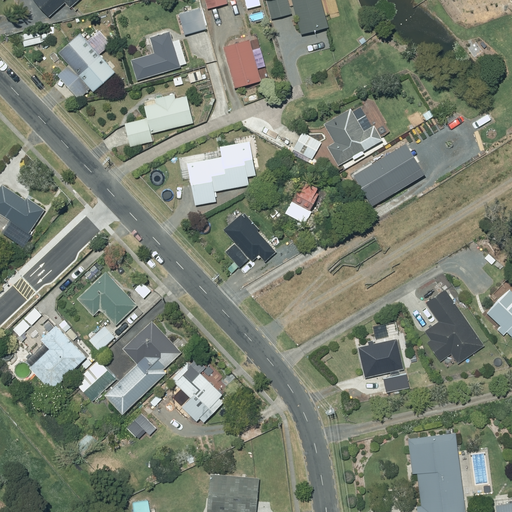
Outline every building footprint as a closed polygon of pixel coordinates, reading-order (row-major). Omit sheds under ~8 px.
[(61,0),(70,9),(79,0),(61,0)] [(226,0),(205,0),(208,9),(228,4),(226,0)] [(292,14),(288,0),(268,0),(267,0),(271,19),(292,14)] [(291,0),(302,36),(329,28),(321,0),(291,0)] [(38,32),(22,36),(24,46),(41,42),(38,32)] [(170,33),(150,39),(156,59),(133,66),(137,81),(181,68),(170,33)] [(70,66),(58,76),(79,100),(90,90),(93,93),(115,73),(80,34),(58,54),(70,66)] [(224,48),(235,89),(261,82),(250,41),(224,48)] [(191,83),(203,80),(200,71),(189,74),(191,83)] [(181,77),(173,79),(175,87),(183,85),(181,77)] [(144,102),(145,107),(144,107),(147,120),(125,125),(131,148),(153,142),(151,134),(194,124),(187,97),(176,100),(175,95),(144,102)] [(335,144),(328,148),(339,167),(353,159),(354,161),(365,155),(364,153),(383,142),(375,127),(364,132),(352,110),(324,125),(335,144)] [(322,143),(303,133),(293,150),(313,160),(322,143)] [(221,148),(223,158),(188,164),(195,206),(217,202),(215,192),(249,186),(248,178),(255,176),(249,143),(221,148)] [(395,150),(350,177),(366,203),(389,190),(393,196),(405,189),(401,182),(411,177),(395,150)] [(0,185),(0,211),(29,231),(44,209),(39,205),(40,204),(27,196),(26,198),(2,182),(0,185)] [(318,201),(315,199),(319,191),(307,184),(302,193),(299,192),(286,216),(308,228),(315,214),(311,212),(318,201)] [(223,231),(252,263),(260,257),(265,263),(277,252),(258,232),(259,230),(244,213),(223,231)] [(249,260),(234,244),(225,253),(239,268),(249,260)] [(106,270),(77,297),(94,314),(100,308),(116,324),(137,303),(106,270)] [(511,293),(505,287),(494,300),(498,304),(487,317),(511,340),(511,293)] [(482,346),(447,295),(431,306),(441,321),(421,335),(440,363),(449,357),(454,365),(482,346)] [(65,319),(59,323),(65,331),(71,326),(65,319)] [(152,319),(123,347),(138,362),(105,393),(123,412),(167,371),(164,368),(182,351),(152,319)] [(41,338),(50,347),(30,366),(52,389),(86,356),(56,324),(41,338)] [(105,324),(90,338),(100,349),(115,336),(105,324)] [(358,346),(365,376),(391,371),(391,374),(399,372),(399,369),(404,368),(398,337),(358,346)] [(200,372),(206,366),(197,357),(192,362),(189,360),(172,377),(191,397),(182,406),(197,420),(200,417),(204,421),(223,401),(219,397),(223,394),(200,372)] [(99,358),(75,381),(93,400),(117,377),(99,358)] [(54,408),(62,401),(58,395),(49,403),(54,408)] [(156,427),(141,413),(127,426),(136,435),(144,428),(150,434),(156,427)] [(89,431),(74,445),(84,456),(99,442),(89,431)] [(418,472),(422,505),(418,506),(418,511),(466,511),(456,432),(409,438),(413,473),(418,472)] [(256,511),(260,476),(211,472),(208,510),(219,511),(256,511)] [(511,511),(511,496),(496,499),(497,511),(511,511)]
